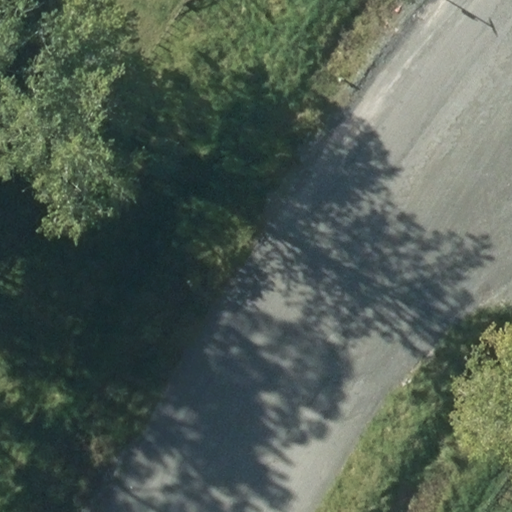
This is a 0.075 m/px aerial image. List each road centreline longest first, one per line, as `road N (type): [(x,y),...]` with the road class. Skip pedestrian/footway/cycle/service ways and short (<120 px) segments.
road 1 (track): [(183,511),(316,336)]
road 2 (track): [(316,336),(247,511)]
